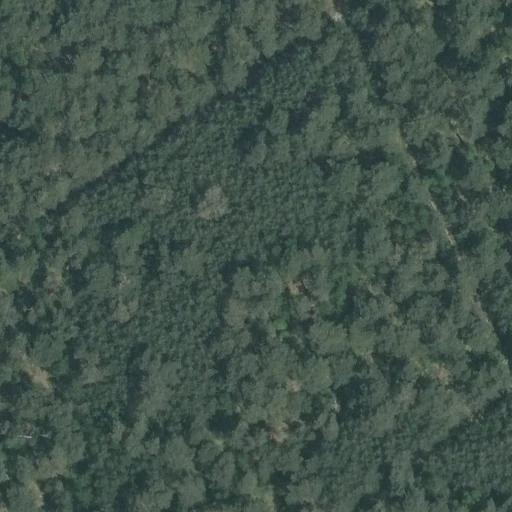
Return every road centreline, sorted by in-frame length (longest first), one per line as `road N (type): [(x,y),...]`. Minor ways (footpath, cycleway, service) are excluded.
road 1 (track): [(350,9),(0,250)]
road 2 (track): [(350,9),(511,361)]
road 3 (track): [(366,511),(511,394)]
